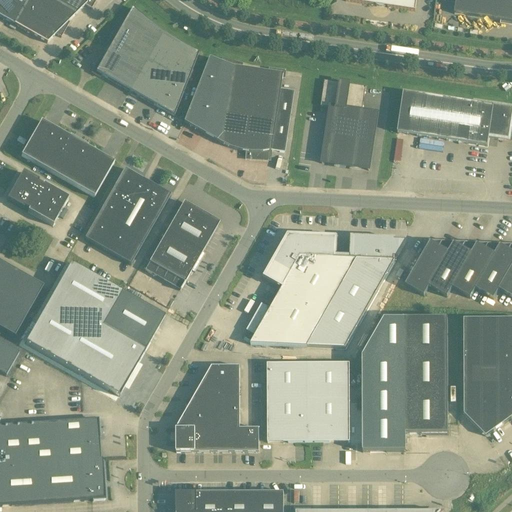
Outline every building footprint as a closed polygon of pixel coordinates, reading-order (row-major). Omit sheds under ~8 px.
[(0,0),(0,17),(14,25),(28,0),(0,0)] [(28,0),(14,25),(13,26),(46,44),(47,43),(55,35),(60,39),(69,24),(67,23),(84,6),(91,10),(96,0),(28,0)] [(345,0),(345,2),(373,6),(415,13),(417,0),(345,0)] [(511,23),(511,0),(456,0),(454,15),(511,23)] [(160,109),(174,117),(198,54),(193,52),(189,50),(186,48),(181,46),(177,44),(172,41),(165,36),(162,34),(159,32),(154,28),(148,24),(143,20),(140,17),(134,12),(131,9),(95,73),(108,80),(160,109)] [(205,67),(183,123),(220,144),(230,149),(239,152),(250,153),(249,160),(266,161),(269,161),(270,152),(284,154),(293,92),(279,90),(281,79),(283,79),(284,71),(268,69),(267,73),(241,69),(242,65),(231,62),(223,59),(221,64),(219,62),(208,58),(205,67)] [(321,164),(369,172),(377,115),(361,113),(365,88),(324,82),(320,107),(330,109),(329,111),(321,164)] [(508,141),(511,115),(511,110),(401,93),(399,104),(402,104),(398,134),(487,147),(489,136),(498,138),(498,139),(508,141)] [(71,136),(69,138),(43,124),(41,122),(21,157),(94,199),(114,164),(85,147),(87,145),(71,136)] [(130,266),(170,196),(148,184),(124,170),(114,188),(84,240),(130,266)] [(38,182),(22,173),(6,201),(22,210),(23,209),(28,212),(27,213),(52,228),(68,200),(43,185),(42,187),(37,184),(38,182)] [(149,264),(184,284),(179,291),(180,292),(191,272),(193,273),(194,273),(199,265),(198,265),(200,261),(201,262),(204,255),(202,253),(219,224),(183,203),(149,264)] [(301,238),(289,238),(283,248),(281,247),(263,279),(282,290),(250,346),(307,348),(357,261),(350,261),(336,260),(337,238),(301,236),(301,238)] [(357,261),(307,348),(345,350),(395,263),(394,263),(394,259),(397,260),(404,247),(406,243),(395,243),(395,241),(351,239),(351,241),(350,261),(357,261)] [(424,298),(429,288),(454,245),(454,244),(455,244),(452,243),(441,243),(439,248),(431,244),(431,243),(432,243),(432,242),(429,242),(429,243),(430,243),(405,287),(424,298)] [(452,289),(477,246),(477,245),(478,246),(478,245),(475,244),(475,245),(465,244),(462,249),(454,245),(429,288),(447,299),(452,289)] [(470,300),(475,290),(500,247),(501,247),(501,246),(498,246),(488,245),(485,250),(477,246),(452,289),(470,300)] [(493,301),(498,292),(511,268),(511,246),(508,251),(500,247),(475,290),(493,301)] [(0,263),(0,329),(14,338),(43,287),(0,263)] [(70,265),(25,344),(119,398),(164,318),(70,265)] [(511,268),(498,292),(511,299),(511,268)] [(448,425),(447,320),(384,321),(362,359),(362,453),(405,453),(405,435),(421,435),(447,435),(447,425),(448,425)] [(464,415),(485,438),(511,418),(511,320),(463,320),(464,415)] [(19,355),(0,343),(0,374),(5,377),(19,355)] [(329,434),(348,434),(348,444),(350,444),(349,365),(267,366),(267,444),(269,444),(269,434),(288,434),(288,444),(329,444),(329,434)] [(176,454),(195,454),(259,454),(259,430),(240,430),(239,368),(212,368),(212,383),(203,383),(203,398),(194,398),(194,413),(186,413),(186,430),(176,431),(176,454)] [(0,507),(92,502),(92,503),(93,503),(93,501),(104,501),(103,488),(104,488),(103,488),(103,483),(104,483),(104,482),(103,482),(102,464),(103,464),(103,463),(102,463),(102,462),(102,461),(99,461),(98,441),(100,440),(100,439),(98,439),(98,433),(99,433),(98,433),(97,428),(98,428),(97,428),(97,421),(77,422),(77,421),(76,421),(76,422),(0,427),(0,507)] [(234,493),(234,494),(234,511),(283,511),(284,494),(254,494),(254,493),(234,493)] [(234,511),(234,494),(196,494),(196,495),(177,495),(176,511),(234,511)]
